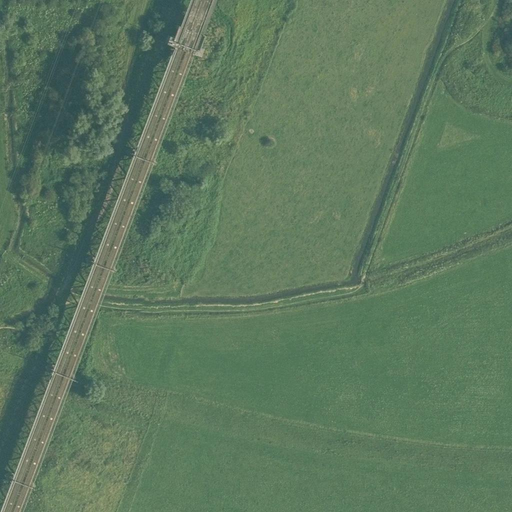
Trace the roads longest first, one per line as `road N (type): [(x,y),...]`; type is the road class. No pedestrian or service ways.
road 1 (track): [(66,293),(102,307),(151,309),(254,307),(360,288),(439,68),(456,45)]
road 2 (track): [(66,293),(119,152),(125,78),(154,0)]
